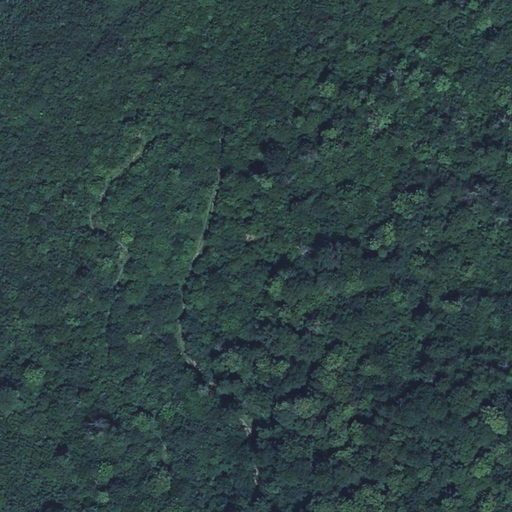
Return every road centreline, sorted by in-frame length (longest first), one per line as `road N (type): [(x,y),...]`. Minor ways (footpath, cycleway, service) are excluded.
road 1 (track): [(155,511),(167,488),(167,461),(145,408),(116,386),(108,368),(108,305),(121,251),(97,224),(96,208),(113,176),(149,139),(167,130),(221,128)]
road 2 (track): [(221,128),(181,302),(193,358),(251,420),(260,511)]
road 3 (track): [(351,0),(221,128)]
road 4 (track): [(217,0),(210,17),(221,128)]
